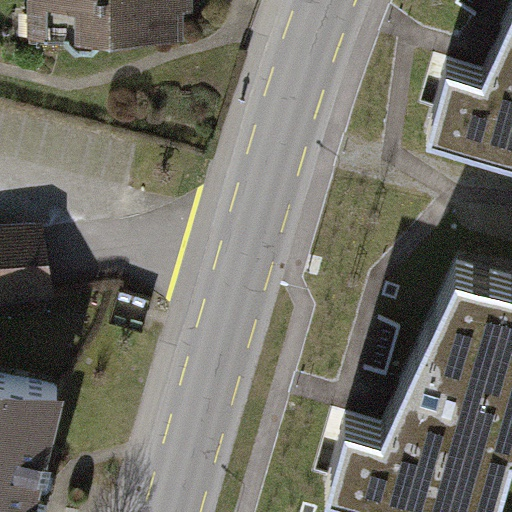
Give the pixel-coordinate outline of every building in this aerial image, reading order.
[(29,0),(29,35),(186,35),(186,5),(195,5),(194,0),(29,0)] [(511,4),(481,71),(448,60),(428,129),(511,155),(511,4)] [(44,215),(0,219),(0,302),(52,297),(44,215)] [(511,271),(458,258),(383,421),(346,411),(327,481),(437,511),(494,511),(511,456),(511,271)] [(65,382),(0,366),(0,511),(47,511),(50,502),(37,499),(65,382)]
